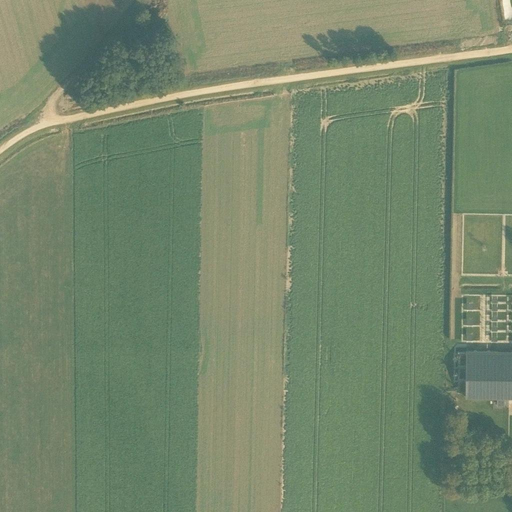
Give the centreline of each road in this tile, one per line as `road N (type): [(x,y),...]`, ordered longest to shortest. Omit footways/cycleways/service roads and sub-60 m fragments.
road 1 (track): [(511,50),(39,125),(0,151)]
road 2 (track): [(39,125),(140,0)]
